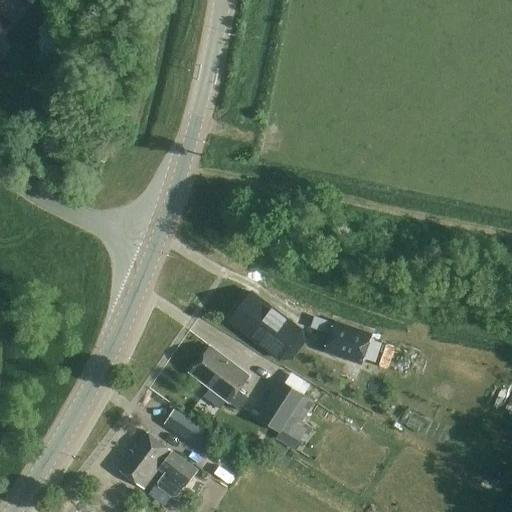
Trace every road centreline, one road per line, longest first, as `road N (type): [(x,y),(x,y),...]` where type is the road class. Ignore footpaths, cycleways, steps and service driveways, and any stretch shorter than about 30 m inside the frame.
road 1 (tertiary): [(9,511),(86,398),(155,245)]
road 2 (tertiary): [(155,245),(191,144),(223,0)]
road 3 (unclassified): [(155,245),(74,213),(0,164)]
